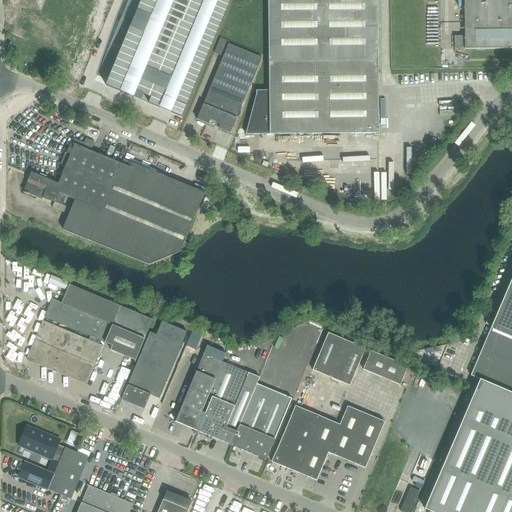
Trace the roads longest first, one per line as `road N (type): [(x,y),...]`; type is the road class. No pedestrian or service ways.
road 1 (unclassified): [(511,92),(412,205),(385,225),(368,226),(0,75)]
road 2 (unclassified): [(321,511),(0,379)]
road 3 (unknown): [(349,511),(392,410),(388,393),(364,381)]
